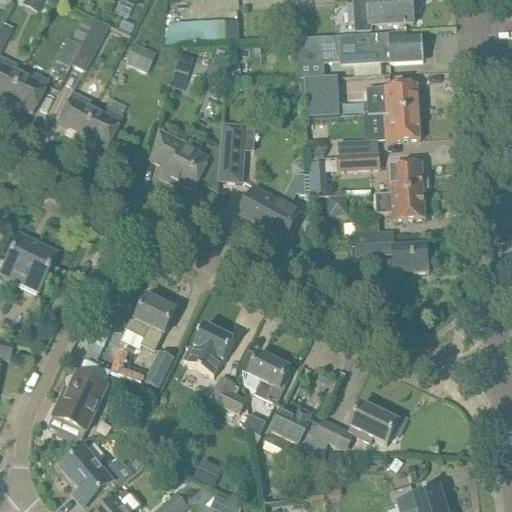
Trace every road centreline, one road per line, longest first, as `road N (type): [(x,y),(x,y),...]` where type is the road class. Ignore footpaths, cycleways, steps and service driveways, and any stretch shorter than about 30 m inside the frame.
road 1 (residential): [(501,367),(421,363),(127,224)]
road 2 (tertiary): [(501,367),(481,0)]
road 3 (residential): [(21,489),(29,411),(127,224)]
road 4 (residential): [(127,224),(0,160)]
